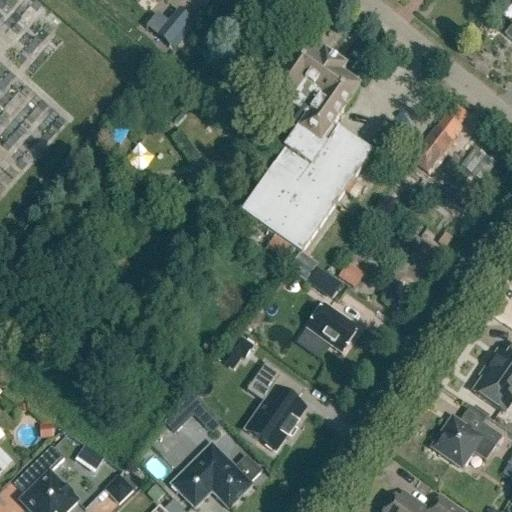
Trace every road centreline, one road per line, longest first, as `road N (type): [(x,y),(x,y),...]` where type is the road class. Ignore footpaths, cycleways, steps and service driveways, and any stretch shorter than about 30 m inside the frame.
road 1 (residential): [(313,511),(511,226)]
road 2 (unclassified): [(511,126),(361,0)]
